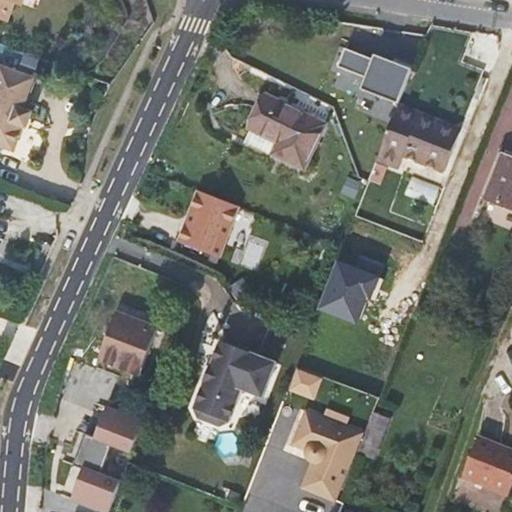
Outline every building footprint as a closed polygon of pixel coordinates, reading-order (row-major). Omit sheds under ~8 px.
[(0,0),(0,23),(8,26),(14,8),(21,11),(24,0),(0,0)] [(396,111),(412,70),(393,63),(374,55),(372,60),(344,49),(335,73),(363,84),(358,96),(396,111)] [(393,63),(412,70),(413,66),(394,58),(393,63)] [(0,146),(15,152),(24,127),(27,128),(33,112),(24,109),(35,78),(0,65),(0,146)] [(324,127),(266,98),(250,129),(246,138),(303,169),(324,127)] [(394,116),(373,169),(395,178),(399,167),(439,183),(455,144),(415,129),(416,125),(394,116)] [(511,159),(502,155),(485,198),(511,208),(511,159)] [(251,210),(211,194),(203,213),(208,215),(203,226),(199,225),(191,245),(231,261),(251,210)] [(208,215),(203,213),(199,225),(203,226),(208,215)] [(244,235),(237,262),(262,268),(268,241),(244,235)] [(134,317),(117,310),(99,362),(112,367),(122,371),(141,378),(159,326),(134,317)] [(278,362),(222,341),(195,410),(196,410),(202,412),(228,422),(231,423),(243,391),(264,400),(278,362)] [(119,379),(122,371),(112,367),(99,362),(96,370),(109,376),(119,379)] [(144,456),(157,424),(121,410),(109,440),(100,436),(87,468),(97,471),(85,501),(112,511),(122,511),(134,484),(115,476),(126,448),(144,456)] [(196,410),(195,410),(200,418),(220,426),(231,423),(202,412),(196,410)] [(389,420),(373,414),(364,437),(358,453),(373,459),(389,420)] [(358,453),(364,437),(308,415),(295,447),(309,453),(309,456),(309,460),(312,464),(315,466),(305,492),(337,504),(358,453)] [(511,491),(511,450),(477,438),(462,477),(510,495),(511,491)] [(74,461),(63,494),(73,497),(84,465),(74,461)]
